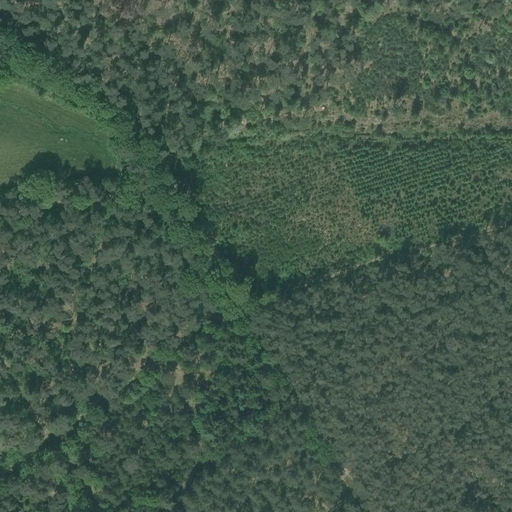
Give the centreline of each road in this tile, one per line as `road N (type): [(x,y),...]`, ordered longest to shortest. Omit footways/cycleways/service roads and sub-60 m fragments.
road 1 (track): [(244,298),(52,436),(98,511)]
road 2 (track): [(511,219),(244,298)]
